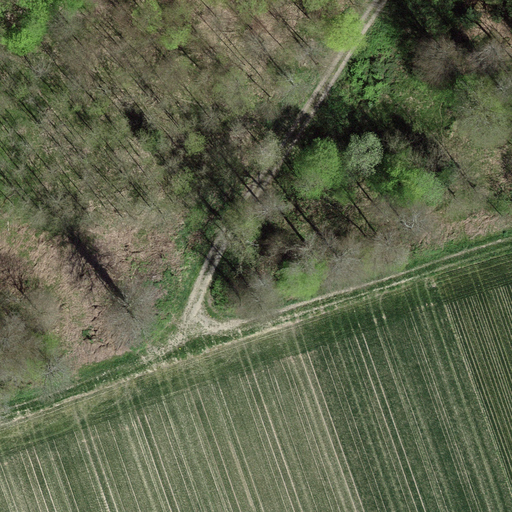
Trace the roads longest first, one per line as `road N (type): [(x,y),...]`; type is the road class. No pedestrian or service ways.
road 1 (track): [(511,239),(0,405)]
road 2 (track): [(380,0),(243,200),(161,348)]
